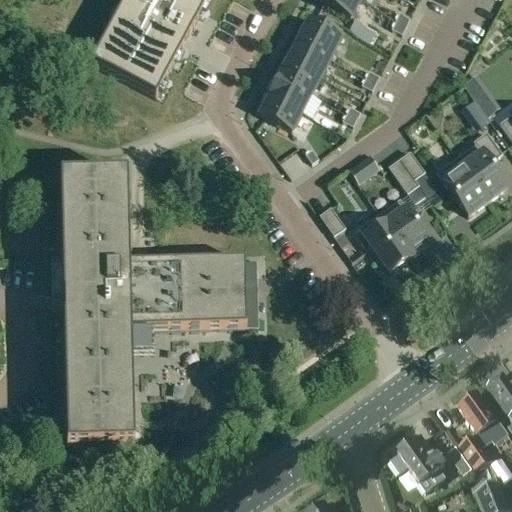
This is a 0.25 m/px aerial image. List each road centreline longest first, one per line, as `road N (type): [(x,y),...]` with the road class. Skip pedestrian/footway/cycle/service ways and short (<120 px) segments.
road 1 (residential): [(275,0),(219,112),(412,383)]
road 2 (tertiary): [(227,511),(342,434)]
